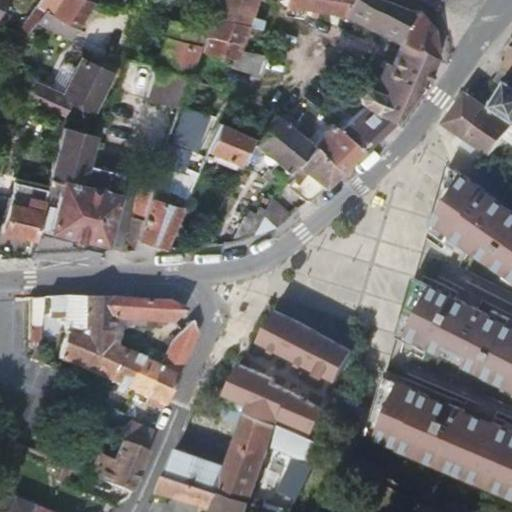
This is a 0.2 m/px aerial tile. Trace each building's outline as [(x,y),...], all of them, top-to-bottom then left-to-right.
[(78,30),(94,2),(89,0),(60,0),(48,15),(78,30)] [(249,17),(254,0),(218,0),(213,18),(245,27),(257,30),(260,20),(249,17)] [(282,0),(281,7),(307,10),(308,0),(282,0)] [(349,0),(308,0),(307,10),(315,12),(339,15),(343,17),(349,0)] [(375,0),(349,0),(343,17),(363,27),(369,13),(375,0)] [(412,15),(375,0),(369,13),(385,21),(379,35),(387,39),(396,44),(412,15)] [(414,12),(412,15),(396,44),(399,45),(434,63),(436,59),(433,40),(431,32),(414,12)] [(71,41),(78,30),(48,15),(46,14),(42,13),(34,23),(71,41)] [(369,13),(363,27),(379,35),(385,21),(369,13)] [(240,44),(245,27),(213,18),(207,36),(240,44)] [(172,25),(155,66),(189,74),(202,35),(172,25)] [(207,36),(203,52),(234,61),(238,49),(240,44),(207,36)] [(496,104),(493,110),(497,113),(502,106),(511,112),(511,38),(501,59),(507,63),(498,78),(509,85),(499,99),(494,96),(491,100),(496,104)] [(399,45),(389,61),(426,78),(434,63),(399,45)] [(238,49),(234,61),(231,70),(235,71),(256,77),(263,56),(238,49)] [(146,59),(125,54),(124,59),(144,63),(146,59)] [(60,97),(29,81),(24,95),(33,99),(31,103),(55,114),(63,100),(91,113),(111,76),(78,61),(60,97)] [(425,80),(426,78),(389,61),(386,67),(379,66),(378,69),(384,72),(375,87),(411,98),(425,80)] [(189,74),(155,66),(149,96),(182,104),(192,75),(189,74)] [(378,69),(364,91),(370,94),(375,87),(384,72),(378,69)] [(214,115),(222,95),(192,86),(185,108),(214,115)] [(358,113),(392,122),(401,111),(411,98),(375,87),(370,94),(358,113)] [(490,155),(511,126),(511,124),(497,113),(493,110),(478,98),(468,92),(451,115),(446,123),(484,151),(490,155)] [(122,102),(111,96),(108,103),(119,108),(122,102)] [(392,122),(358,113),(337,130),(361,152),(375,138),(392,122)] [(249,146),(267,160),(292,131),(273,116),(254,139),(249,146)] [(67,128),(68,120),(61,117),(57,135),(46,186),(44,194),(56,197),(54,206),(47,204),(41,230),(60,234),(83,240),(105,245),(120,177),(116,171),(88,165),(94,135),(67,128)] [(236,164),(248,137),(216,124),(205,152),(236,164)] [(308,145),(340,172),(349,163),(361,152),(337,130),(335,131),(329,126),(308,145)] [(292,181),(312,196),(314,195),(340,172),(308,145),(292,131),(267,160),(292,178),(292,181)] [(179,138),(170,134),(167,144),(176,147),(179,138)] [(180,163),(184,150),(176,147),(167,144),(162,158),(180,163)] [(511,208),(450,166),(430,233),(457,251),(463,242),(507,273),(504,277),(511,282),(511,208)] [(270,183),(275,185),(279,177),(273,175),(270,183)] [(30,187),(12,182),(0,231),(0,232),(34,239),(36,229),(44,194),(46,186),(31,182),(30,187)] [(178,197),(152,189),(143,216),(135,239),(147,243),(164,247),(166,247),(188,194),(181,192),(178,197)] [(290,214),(270,195),(255,228),(251,235),(274,227),(290,214)] [(135,214),(124,250),(130,251),(135,239),(143,216),(135,214)] [(232,218),(220,244),(222,244),(228,243),(238,240),(251,235),(255,228),(232,218)] [(504,390),(511,394),(511,326),(509,325),(511,319),(495,311),(492,317),(416,279),(399,338),(428,352),(431,347),(507,385),(504,390)] [(170,323),(181,308),(166,300),(119,298),(60,296),(29,298),(29,305),(37,306),(46,306),(46,309),(62,310),(61,331),(56,358),(148,398),(145,406),(159,412),(162,406),(164,406),(177,376),(196,331),(189,319),(172,341),(161,367),(108,344),(108,333),(112,333),(126,326),(127,321),(170,323)] [(35,327),(37,306),(29,305),(28,327),(35,327)] [(276,311),(263,335),(260,342),(283,354),(301,324),(276,311)] [(283,354),(305,366),(322,335),(301,324),(283,354)] [(34,344),(35,327),(28,327),(27,344),(34,344)] [(343,345),(322,335),(305,366),(337,382),(343,369),(352,350),(343,345)] [(45,353),(32,348),(29,359),(42,364),(45,353)] [(324,415),(294,394),(285,390),(273,384),(274,380),(241,364),(227,394),(230,396),(227,402),(246,411),(247,408),(278,423),(281,417),(314,432),(324,415)] [(511,430),(387,378),(369,435),(511,495),(511,430)] [(291,499),(285,511),(291,511),(314,467),(308,464),(319,441),(278,423),(247,408),(246,411),(227,466),(218,492),(249,502),(269,446),(294,458),(278,493),(291,499)] [(90,451),(101,428),(91,423),(79,447),(90,451)] [(129,423),(121,442),(123,443),(143,450),(151,432),(129,423)] [(88,476),(129,492),(133,482),(146,452),(143,450),(123,443),(114,461),(98,454),(88,476)] [(227,466),(176,447),(166,473),(218,492),(227,466)] [(46,465),(52,467),(54,461),(48,459),(46,465)] [(59,470),(61,464),(54,461),(52,467),(59,470)] [(212,507),(209,511),(245,511),(249,502),(218,492),(166,473),(157,489),(159,491),(212,507)] [(37,511),(0,497),(0,511),(37,511)]
